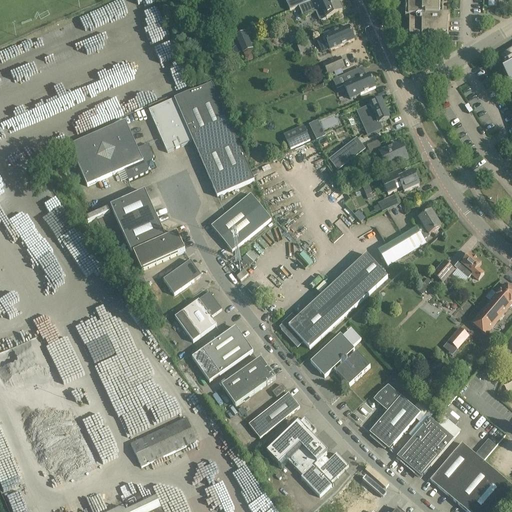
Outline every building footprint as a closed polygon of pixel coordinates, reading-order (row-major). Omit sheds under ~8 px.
[(330,0),(316,6),(314,1),(307,4),(299,8),(303,18),(315,13),(319,22),(321,22),(342,14),(335,0),(330,0)] [(405,0),(405,20),(409,20),(409,38),(416,38),(416,42),(448,43),(448,23),(450,24),(450,21),(450,17),(443,17),(443,0),(405,0)] [(325,38),(317,41),(323,55),(327,53),(331,52),(355,41),(349,28),(340,32),(339,30),(324,36),(325,38)] [(295,34),(298,41),(304,38),(301,32),(295,34)] [(312,50),(309,42),(297,48),(300,55),(312,50)] [(511,49),(502,55),(508,63),(507,64),(508,64),(510,68),(505,70),(510,82),(509,83),(511,90),(511,49)] [(340,58),(323,66),(327,76),(345,68),(340,58)] [(351,101),(360,96),(376,89),(370,76),(356,82),(352,73),(342,78),(346,87),(345,87),(351,101)] [(167,154),(193,142),(217,198),(254,182),(251,174),(212,85),(149,112),(167,154)] [(82,93),(56,100),(58,107),(84,100),(82,93)] [(113,119),(143,108),(141,101),(110,113),(113,119)] [(371,107),(358,113),(368,137),(381,131),(379,125),(390,120),(382,102),(371,107)] [(322,120),(324,127),(337,122),(335,115),(322,120)] [(322,129),(318,121),(309,126),(313,133),(322,129)] [(149,170),(154,167),(152,163),(154,158),(149,146),(138,150),(126,123),(70,147),(88,187),(124,171),(129,183),(135,180),(148,174),(149,170)] [(304,128),(284,136),(290,151),(310,142),(304,128)] [(357,139),(329,161),(338,172),(366,150),(357,139)] [(381,155),(388,170),(409,161),(401,144),(383,152),(378,142),(367,147),(372,159),(381,155)] [(414,172),(398,179),(402,188),(405,193),(420,187),(414,172)] [(388,194),(402,188),(398,179),(396,175),(382,181),(388,194)] [(371,195),(372,194),(369,186),(362,189),(368,201),(372,199),(371,195)] [(134,255),(142,273),(185,253),(177,235),(166,240),(145,193),(111,208),(132,255),(134,255)] [(212,228),(232,253),(271,222),(251,196),(212,228)] [(378,205),(382,214),(395,208),(390,199),(378,205)] [(109,215),(107,212),(109,211),(108,208),(86,218),(87,220),(89,224),(109,215)] [(432,213),(420,220),(424,226),(418,230),(417,229),(401,238),(412,254),(427,244),(424,239),(442,228),(432,213)] [(470,254),(466,260),(463,258),(454,269),(468,280),(471,277),(478,282),(485,274),(478,269),(482,264),(470,254)] [(250,268),(254,264),(246,256),(242,260),(250,268)] [(282,326),(279,329),(282,332),(297,348),(303,343),(304,343),(310,351),(388,278),(367,256),(298,320),(296,321),(292,326),(288,321),(282,326)] [(175,297),(181,292),(201,278),(191,263),(170,277),(164,282),(175,297)] [(446,264),(435,276),(443,283),(454,271),(446,264)] [(248,276),(245,272),(237,278),(241,283),(248,276)] [(260,288),(256,284),(248,291),(252,295),(260,288)] [(511,290),(506,285),(477,319),(472,324),(486,336),(511,305),(511,290)] [(265,294),(262,290),(254,297),(258,301),(265,294)] [(211,319),(222,311),(212,298),(214,297),(212,295),(211,296),(210,294),(175,319),(193,344),(217,327),(211,319)] [(236,329),(204,352),(192,360),(201,372),(245,342),(236,329)] [(350,387),(371,368),(358,354),(356,355),(353,352),(355,351),(353,349),(362,341),(351,330),(343,338),(341,336),(311,363),(325,378),(334,370),(350,387)] [(456,350),(467,337),(460,330),(448,343),(456,350)] [(18,356),(23,354),(28,365),(34,362),(32,357),(46,352),(41,337),(15,347),(18,356)] [(253,354),(245,342),(201,372),(209,385),(253,354)] [(373,346),(379,353),(382,349),(376,343),(373,346)] [(267,386),(276,380),(270,371),(269,371),(268,369),(261,360),(222,388),(236,408),(267,386)] [(163,398),(150,371),(130,380),(124,366),(114,371),(122,388),(113,392),(128,425),(164,408),(160,399),(163,398)] [(282,386),(272,394),(276,399),(286,391),(282,386)] [(379,395),(374,401),(388,413),(370,434),(389,451),(421,414),(389,387),(379,395)] [(249,427),(260,441),(300,409),(289,395),(249,427)] [(445,419),(439,426),(430,419),(397,458),(421,478),(454,440),(460,433),(445,419)] [(197,443),(187,420),(131,446),(142,469),(197,443)] [(301,479),(320,499),(332,487),(333,488),(334,488),(331,485),(348,468),(337,455),(329,463),(325,458),(327,456),(326,455),(325,456),(309,439),(316,432),(304,420),(267,456),(282,470),(289,464),(303,478),(301,479)] [(486,460),(497,446),(489,440),(478,454),(486,460)] [(511,486),(478,457),(462,444),(431,480),(446,494),(466,511),(497,511),(511,495),(511,486)] [(0,457),(0,482),(9,508),(28,501),(19,477),(15,478),(7,455),(0,457)] [(373,511),(378,505),(359,490),(367,480),(358,474),(328,511),(373,511)] [(142,503),(139,495),(127,501),(131,508),(142,503)] [(161,511),(156,500),(129,511),(124,511),(123,508),(114,511),(161,511)]
